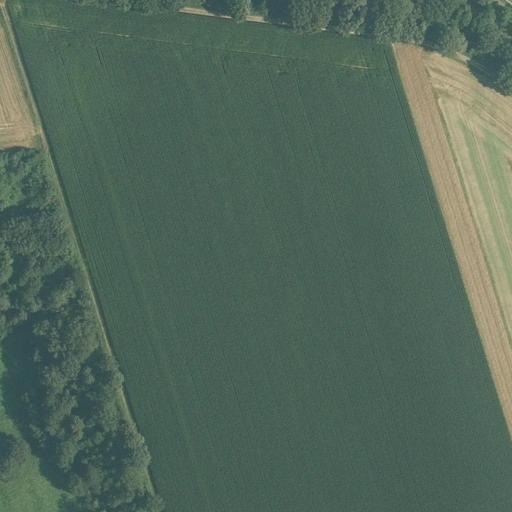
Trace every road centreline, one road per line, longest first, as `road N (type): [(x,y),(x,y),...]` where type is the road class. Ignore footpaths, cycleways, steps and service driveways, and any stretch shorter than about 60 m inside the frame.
road 1 (track): [(159,511),(1,0)]
road 2 (track): [(114,0),(426,43),(511,91)]
